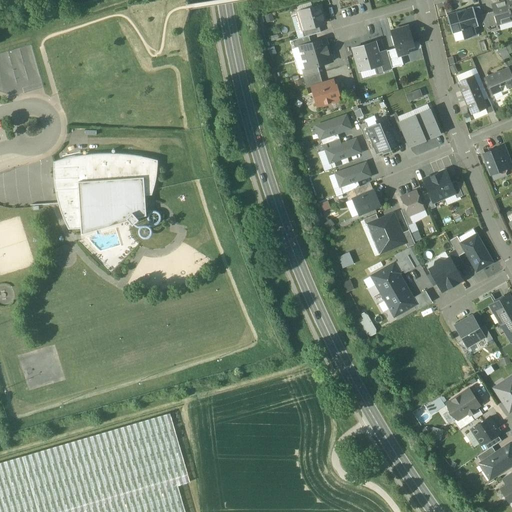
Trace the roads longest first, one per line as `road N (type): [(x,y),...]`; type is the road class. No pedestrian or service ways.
road 1 (secondary): [(433,511),(363,401),(295,254),(252,127),(224,0)]
road 2 (residential): [(460,145),(422,2)]
road 3 (track): [(397,511),(383,493),(337,469),(335,449),(373,418)]
road 4 (residential): [(511,258),(460,145)]
